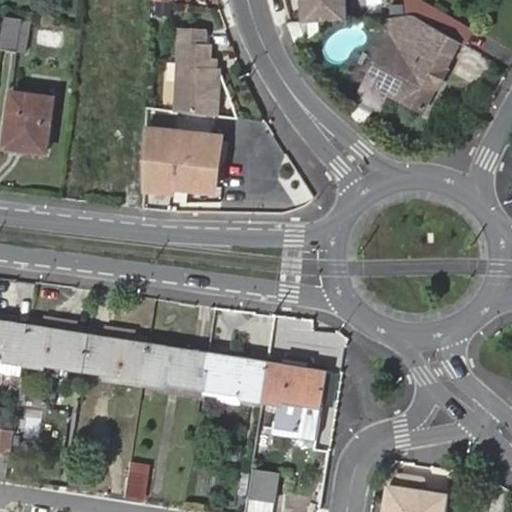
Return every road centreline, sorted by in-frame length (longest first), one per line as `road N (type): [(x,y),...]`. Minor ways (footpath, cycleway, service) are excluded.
road 1 (secondary): [(0,251),(327,299),(376,330)]
road 2 (secondary): [(347,215),(317,235),(295,237),(0,215)]
road 3 (tertiary): [(313,120),(269,59),(248,0)]
road 4 (secondary): [(347,215),(336,240),(341,292),(376,330)]
